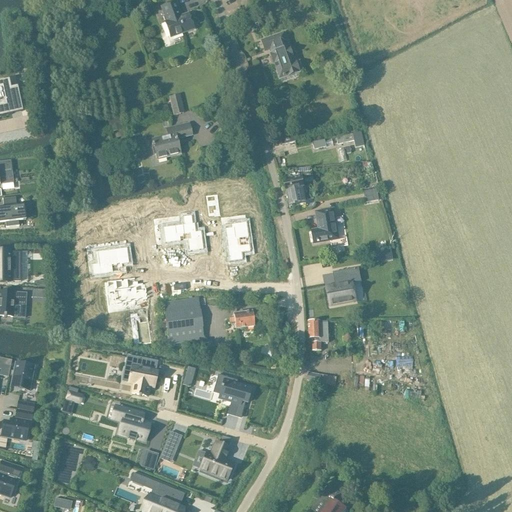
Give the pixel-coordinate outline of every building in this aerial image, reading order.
[(190,27),(187,19),(185,17),(184,17),(179,18),(174,4),(160,9),(164,17),(162,18),(164,24),(159,26),(164,39),(169,37),(169,38),(190,31),(189,30),(190,27)] [(261,21),(255,23),(258,32),(264,30),(261,21)] [(283,35),(261,42),(264,52),(270,50),(272,55),(271,55),(279,80),(299,73),(295,64),(294,64),(288,49),(287,49),(286,45),(287,44),(283,35)] [(0,117),(22,113),(16,88),(10,89),(8,81),(0,82),(0,117)] [(181,115),(177,97),(168,99),(172,117),(181,115)] [(119,117),(107,120),(108,126),(121,123),(119,117)] [(190,136),(187,125),(165,131),(167,139),(150,143),(155,161),(178,155),(175,140),(190,136)] [(361,131),(336,138),(338,146),(354,142),(355,149),(365,146),(361,131)] [(294,143),(292,137),(279,140),(281,147),(294,143)] [(324,140),(312,143),(314,151),(326,148),(324,140)] [(0,185),(13,184),(11,161),(0,162),(0,185)] [(289,209),(305,205),(306,210),(312,208),(315,205),(314,199),(307,201),(305,201),(301,180),(312,178),(310,167),(287,170),(289,180),(283,181),(289,209)] [(363,193),(365,204),(379,201),(377,190),(363,193)] [(25,221),(23,206),(16,207),(15,198),(2,199),(3,209),(0,208),(0,224),(5,224),(5,228),(18,227),(18,222),(25,221)] [(334,230),(332,230),(331,221),(333,221),(331,212),(316,215),(319,232),(311,234),(313,246),(336,241),(334,230)] [(245,223),(230,225),(233,255),(249,253),(245,223)] [(164,228),(166,244),(196,240),(194,225),(164,228)] [(96,253),(98,269),(128,265),(126,249),(96,253)] [(390,251),(373,254),(374,264),(392,261),(390,251)] [(20,253),(0,253),(0,282),(20,283),(20,253)] [(337,286),(326,288),(330,307),(356,302),(352,284),(361,282),(358,269),(332,274),(333,274),(335,274),(337,286)] [(146,300),(144,285),(115,289),(117,304),(146,300)] [(5,318),(12,318),(13,294),(0,293),(0,317),(3,317),(3,318),(5,319),(5,318)] [(202,341),(197,300),(162,304),(167,346),(202,341)] [(252,328),(250,314),(233,316),(233,319),(227,320),(228,325),(234,324),(235,331),(252,328)] [(329,344),(328,324),(308,325),(309,341),(313,341),(313,345),(312,345),(313,353),(320,353),(320,345),(329,344)] [(155,363),(127,357),(125,368),(131,369),(130,375),(129,375),(128,377),(129,377),(128,384),(133,385),(132,395),(138,396),(138,397),(140,398),(140,396),(146,398),(148,388),(152,389),(153,382),(154,382),(156,373),(154,372),(155,363)] [(27,366),(15,364),(11,380),(16,381),(15,386),(14,386),(14,389),(21,391),(21,390),(29,392),(33,372),(32,372),(33,368),(27,366)] [(219,399),(232,402),(232,403),(239,404),(241,405),(242,402),(248,403),(252,389),(253,389),(253,388),(247,386),(245,386),(244,386),(243,385),(241,385),(240,384),(234,383),(235,380),(219,375),(219,376),(220,376),(217,386),(221,388),(221,389),(222,389),(219,399)] [(321,377),(308,375),(307,382),(335,387),(336,378),(321,375),(321,377)] [(68,388),(63,404),(72,406),(73,402),(77,404),(79,396),(76,395),(77,391),(68,388)] [(34,406),(18,403),(16,411),(32,414),(34,406)] [(117,408),(114,421),(122,423),(120,431),(118,435),(127,438),(127,439),(135,442),(135,440),(144,443),(149,425),(137,422),(139,415),(117,408)] [(31,421),(32,414),(16,411),(15,419),(31,421)] [(28,423),(12,420),(12,421),(11,424),(8,424),(5,423),(3,423),(0,437),(19,441),(25,442),(26,436),(27,427),(28,423)] [(169,433),(161,454),(172,458),(180,438),(169,433)] [(223,438),(220,443),(228,446),(230,440),(223,438)] [(206,454),(199,471),(226,482),(233,465),(224,462),(229,449),(215,444),(210,456),(206,454)] [(143,461),(141,468),(152,471),(154,465),(143,461)] [(0,495),(9,499),(16,481),(0,475),(0,495)] [(134,476),(131,483),(140,487),(143,479),(134,476)] [(184,495),(158,485),(147,511),(181,511),(182,509),(177,507),(178,504),(182,495),(184,496),(184,495)] [(346,511),(347,511),(338,505),(343,498),(329,488),(320,501),(329,507),(325,511),(346,511)]
